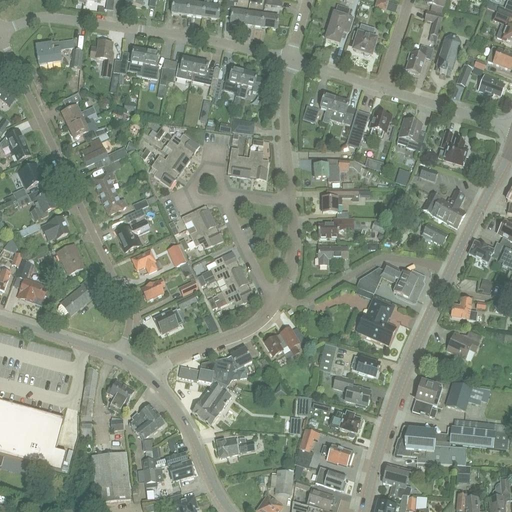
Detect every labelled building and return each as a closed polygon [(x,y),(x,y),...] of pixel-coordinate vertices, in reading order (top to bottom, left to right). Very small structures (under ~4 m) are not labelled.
[(143,0),(126,0),(125,6),(142,8),(143,0)] [(173,0),(173,2),(171,15),(186,17),(188,4),(189,4),(189,0),(173,0)] [(204,6),(202,19),(218,21),(219,8),(211,7),(211,0),(204,0),(204,6)] [(237,0),(226,0),(227,3),(225,17),(231,18),(232,12),(234,12),(234,4),(237,5),(237,0)] [(377,0),(374,9),(385,13),(388,3),(378,0),(377,0)] [(427,0),(426,5),(437,7),(443,9),(445,0),(427,0)] [(495,15),(511,21),(511,17),(511,12),(488,3),(485,10),(496,14),(495,15)] [(204,6),(189,4),(188,4),(186,17),(202,19),(204,6)] [(325,41),(338,45),(343,32),(348,33),(352,20),(347,18),(349,10),(343,8),(340,16),(334,14),(325,41)] [(246,27),(248,14),(234,12),(232,12),(231,18),(230,25),(246,27)] [(437,38),(443,17),(426,13),(424,22),(432,24),(429,36),(430,36),(428,42),(436,44),(437,38)] [(263,16),(248,14),(246,27),(261,29),(263,16)] [(511,21),(495,15),(493,21),(502,25),(499,32),(504,34),(501,41),(511,45),(511,27),(508,26),(511,21)] [(263,16),(261,29),(277,32),(279,18),(263,16)] [(369,57),(369,56),(370,57),(375,41),(365,38),(367,31),(361,29),(359,35),(358,35),(353,51),(364,54),(363,55),(363,56),(364,56),(364,57),(364,58),(365,58),(366,58),(367,58),(368,58),(369,57)] [(443,46),(442,47),(443,47),(442,51),(441,51),(441,52),(440,56),(439,56),(439,57),(440,57),(438,62),(438,61),(437,62),(438,63),(437,67),(436,67),(436,68),(437,68),(436,73),(439,74),(439,75),(445,77),(446,76),(449,77),(451,72),(452,73),(452,72),(453,67),(454,67),(453,67),(455,62),(456,62),(455,61),(456,57),(457,57),(457,56),(458,52),(459,52),(459,51),(458,51),(460,47),(460,46),(460,45),(459,45),(457,41),(458,40),(457,39),(456,40),(451,38),(450,38),(450,39),(448,40),(445,41),(445,40),(444,41),(445,42),(443,46)] [(62,65),(60,52),(74,50),(73,42),(36,48),(39,68),(62,65)] [(103,72),(103,75),(111,76),(111,73),(111,69),(113,55),(111,55),(112,46),(99,44),(98,50),(92,49),(91,59),(97,60),(97,61),(105,62),(104,68),(103,72)] [(409,63),(405,73),(414,76),(415,74),(419,76),(424,59),(427,49),(421,47),(418,57),(410,54),(407,62),(409,63)] [(487,63),(510,72),(511,66),(511,56),(498,51),(492,49),(487,63)] [(80,71),(83,53),(73,51),(70,70),(80,71)] [(144,66),(146,53),(133,51),(131,64),(137,65),(136,78),(142,79),(144,66)] [(159,55),(146,53),(144,66),(142,79),(157,81),(159,69),(157,68),(159,55)] [(191,83),(195,62),(182,59),(181,67),(178,66),(176,79),(191,83)] [(113,74),(119,75),(121,62),(114,61),(113,74)] [(127,63),(121,62),(119,75),(126,76),(127,63)] [(195,62),(191,83),(210,87),(208,97),(214,99),(217,81),(217,80),(212,79),(214,72),(207,71),(208,64),(195,62)] [(485,65),(475,62),(473,68),(483,72),(485,65)] [(468,81),(472,70),(464,67),(460,78),(468,81)] [(167,83),(169,70),(162,69),(159,86),(166,87),(167,83)] [(474,69),(472,74),(480,77),(482,72),(474,69)] [(169,70),(167,83),(173,84),(175,71),(169,70)] [(241,87),(244,73),(232,70),(231,75),(227,74),(224,88),(233,90),(232,94),(236,98),(239,99),(241,87)] [(241,87),(239,99),(244,100),(248,88),(253,90),(252,93),(257,94),(254,106),(260,108),(263,94),(260,93),(263,81),(256,79),(257,76),(244,73),(241,87)] [(499,99),(504,87),(497,84),(498,82),(490,79),(490,81),(484,78),(478,93),(492,98),(493,96),(499,99)] [(217,81),(214,99),(212,107),(216,108),(218,100),(219,100),(223,82),(217,81)] [(0,92),(0,101),(5,105),(9,99),(0,92)] [(78,95),(63,102),(66,108),(81,101),(78,95)] [(330,119),(336,100),(324,96),(320,109),(328,111),(326,117),(330,119)] [(336,100),(330,119),(330,121),(335,123),(338,115),(345,117),(349,104),(336,100)] [(135,113),(136,106),(125,105),(124,111),(135,113)] [(68,128),(95,115),(93,110),(85,114),(87,118),(82,121),(76,108),(62,115),(63,117),(62,118),(64,122),(65,121),(68,128)] [(315,124),(319,111),(313,109),(309,122),(315,124)] [(358,150),(368,116),(357,113),(347,146),(358,150)] [(371,136),(381,140),(383,133),(385,134),(389,123),(390,124),(392,117),(386,116),(386,117),(375,114),(371,129),(373,130),(371,136)] [(97,119),(95,115),(68,128),(74,140),(88,134),(85,127),(90,124),(90,122),(97,119)] [(233,134),(245,136),(247,122),(233,120),(232,134),(233,134)] [(422,126),(405,121),(397,145),(406,147),(406,149),(421,153),(425,140),(418,138),(422,126)] [(96,138),(108,133),(106,128),(93,132),(96,138)] [(154,138),(157,135),(152,131),(149,136),(154,139),(154,138)] [(18,163),(30,157),(19,132),(7,138),(0,145),(0,146),(2,151),(8,148),(12,157),(14,155),(18,163)] [(99,141),(100,144),(109,140),(106,134),(98,138),(99,141)] [(450,144),(452,136),(445,134),(441,148),(447,150),(446,154),(440,152),(437,159),(444,162),(463,168),(466,158),(467,159),(469,153),(467,153),(468,151),(463,149),(464,145),(463,144),(463,145),(455,143),(455,146),(450,144)] [(170,143),(191,158),(193,155),(194,155),(199,148),(183,136),(179,141),(174,137),(172,139),(170,142),(170,143)] [(100,144),(99,141),(90,145),(92,149),(80,154),(82,159),(83,161),(86,168),(99,161),(103,169),(118,162),(118,161),(127,157),(127,156),(124,150),(107,158),(100,144)] [(191,158),(170,143),(166,148),(172,152),(168,157),(184,169),(185,167),(189,160),(191,158)] [(128,152),(134,154),(137,146),(131,144),(128,152)] [(240,179),(244,159),(237,158),(238,151),(231,150),(227,176),(231,176),(231,177),(239,179),(240,179)] [(244,159),(240,179),(241,179),(249,179),(253,179),(257,154),(250,153),(249,160),(244,159)] [(257,154),(253,179),(256,180),(256,181),(265,183),(268,163),(262,162),(263,155),(257,154)] [(184,169),(168,157),(165,162),(159,157),(155,163),(176,178),(178,175),(179,176),(184,169)] [(353,162),(339,161),(338,168),(339,168),(339,169),(349,170),(349,169),(352,169),(359,175),(361,167),(353,162)] [(118,162),(103,169),(106,176),(93,182),(101,199),(114,193),(110,183),(114,181),(111,174),(121,170),(118,162)] [(176,178),(155,163),(151,168),(157,173),(153,178),(170,189),(175,181),(174,181),(176,178)] [(405,165),(399,175),(408,180),(414,169),(405,165)] [(35,166),(18,174),(25,190),(43,182),(35,166)] [(339,173),(336,173),(336,166),(328,167),(328,166),(314,166),(314,173),(313,173),(313,178),(315,178),(315,180),(327,179),(328,184),(340,183),(339,173)] [(437,174),(423,169),(420,178),(434,183),(437,174)] [(6,206),(16,201),(27,196),(24,189),(13,195),(13,196),(4,201),(6,206)] [(322,199),(322,208),(321,208),(321,212),(322,212),(322,214),(337,214),(337,207),(341,207),(342,200),(351,200),(351,204),(358,203),(358,200),(359,200),(359,198),(369,198),(369,191),(359,191),(327,191),(327,199),(322,199)] [(456,230),(465,215),(458,210),(461,203),(462,203),(464,200),(464,199),(464,197),(455,192),(450,201),(449,200),(446,204),(431,195),(422,211),(456,230)] [(119,203),(114,193),(101,199),(108,217),(122,211),(122,210),(127,208),(123,201),(119,203)] [(55,209),(48,194),(36,199),(38,203),(34,205),(36,209),(33,210),(33,212),(29,213),(34,224),(48,218),(46,213),(55,209)] [(31,204),(27,196),(16,201),(19,209),(31,204)] [(135,213),(144,209),(157,203),(155,197),(146,201),(145,201),(132,206),(135,213)] [(194,228),(212,219),(211,218),(207,211),(205,208),(182,219),(185,226),(191,223),(194,228)] [(144,209),(135,213),(124,218),(127,224),(147,215),(144,209)] [(415,233),(421,222),(413,217),(407,229),(415,233)] [(61,219),(47,225),(52,234),(54,233),(57,240),(69,235),(61,219)] [(212,219),(194,228),(196,233),(190,236),(193,243),(216,231),(215,228),(212,220),(212,219)] [(318,240),(338,240),(338,229),(345,229),(353,229),(353,220),(333,220),(333,226),(318,227),(318,240)] [(130,229),(117,235),(123,247),(125,246),(128,253),(141,247),(136,237),(150,231),(146,222),(130,229)] [(386,227),(375,222),(371,230),(383,235),(386,227)] [(511,227),(504,223),(501,229),(499,229),(497,232),(498,234),(497,235),(503,239),(499,246),(511,251),(511,227)] [(22,239),(39,231),(36,225),(19,233),(22,239)] [(441,248),(447,236),(428,226),(421,237),(423,238),(422,241),(429,244),(430,242),(441,248)] [(218,234),(216,231),(193,243),(195,249),(202,245),(205,251),(223,242),(219,234),(218,234)] [(497,262),(504,265),(503,268),(511,272),(511,251),(496,244),(493,252),(474,243),(469,255),(470,257),(487,265),(490,259),(497,262)] [(74,246),(57,254),(60,263),(61,262),(68,276),(83,269),(77,254),(77,253),(74,246)] [(167,251),(175,269),(186,264),(178,246),(167,251)] [(318,260),(319,260),(319,267),(327,267),(327,260),(340,260),(341,249),(318,249),(318,260)] [(150,252),(132,261),(137,272),(146,268),(149,275),(157,271),(154,265),(156,263),(152,255),(150,252)] [(38,265),(51,259),(48,253),(36,258),(38,265)] [(18,269),(22,257),(15,254),(11,267),(18,269)] [(202,277),(204,282),(209,279),(213,277),(237,266),(236,263),(237,262),(233,254),(219,260),(214,262),(217,268),(211,271),(208,272),(201,276),(202,277)] [(27,277),(31,266),(22,263),(18,274),(27,277)] [(393,283),(397,285),(393,294),(408,301),(409,298),(415,301),(422,283),(424,279),(411,273),(409,277),(385,265),(382,272),(378,270),(366,278),(367,280),(362,283),(359,282),(356,289),(357,289),(372,295),(373,296),(381,279),(393,284),(393,283)] [(238,269),(237,266),(213,277),(216,283),(223,280),(225,285),(243,277),(243,276),(239,269),(238,269)] [(0,292),(4,293),(7,283),(11,275),(0,270),(0,292)] [(243,277),(225,285),(228,291),(221,294),(224,300),(248,289),(246,286),(247,286),(244,278),(243,277)] [(18,299),(27,302),(29,297),(40,302),(45,289),(24,281),(20,294),(18,299)] [(147,303),(164,295),(161,289),(164,287),(162,281),(158,283),(141,290),(144,296),(143,297),(145,301),(146,301),(147,303)] [(87,282),(80,287),(82,289),(61,306),(61,307),(58,309),(58,311),(62,316),(65,316),(67,314),(70,318),(92,300),(89,297),(95,292),(87,282)] [(482,294),(490,296),(493,285),(483,282),(481,290),(483,291),(482,294)] [(197,290),(193,283),(179,289),(183,297),(197,290)] [(248,289),(224,300),(227,306),(234,303),(236,309),(254,300),(250,291),(249,292),(248,289)] [(372,295),(357,289),(355,295),(370,301),(372,295)] [(180,311),(197,302),(194,296),(176,304),(180,311)] [(367,317),(360,335),(387,347),(395,329),(384,324),(387,318),(389,319),(393,309),(373,300),(369,310),(371,311),(368,318),(367,317)] [(476,314),(469,313),(471,303),(460,301),(459,308),(453,307),(451,319),(468,321),(475,322),(476,314)] [(476,310),(485,311),(486,304),(477,302),(476,310)] [(155,321),(158,328),(158,329),(157,329),(160,334),(161,334),(162,335),(168,332),(168,333),(177,329),(177,327),(182,325),(176,312),(171,315),(170,314),(155,321)] [(212,334),(218,331),(215,326),(209,329),(212,334)] [(274,339),(264,345),(273,358),(282,352),(281,351),(287,347),(294,357),(299,353),(295,347),(299,345),(289,329),(280,335),(274,339)] [(454,335),(446,352),(465,361),(469,351),(475,354),(482,338),(469,333),(465,340),(454,335)] [(330,375),(336,349),(325,346),(318,372),(330,375)] [(213,386),(221,392),(222,393),(231,382),(231,381),(246,379),(245,371),(242,372),(241,368),(251,363),(245,350),(226,360),(202,365),(200,373),(181,369),(179,379),(213,386)] [(356,374),(375,380),(379,366),(360,360),(354,358),(350,370),(352,370),(351,372),(356,374)] [(88,399),(100,402),(106,377),(94,375),(88,399)] [(367,408),(370,393),(349,388),(351,381),(336,377),(333,390),(347,394),(345,403),(355,405),(355,408),(365,410),(366,408),(367,408)] [(434,420),(436,412),(431,411),(432,407),(436,408),(442,389),(421,382),(411,414),(420,416),(419,417),(424,418),(429,419),(429,418),(434,420)] [(114,412),(125,388),(117,383),(113,389),(111,387),(106,395),(109,396),(114,399),(109,407),(110,408),(109,410),(114,412)] [(452,385),(445,408),(465,413),(472,390),(452,385)] [(221,392),(213,386),(192,414),(201,421),(221,392)] [(134,393),(125,388),(114,412),(118,415),(124,405),(126,406),(134,393)] [(221,392),(201,421),(210,427),(230,399),(222,393),(221,392)] [(299,400),(298,417),(307,417),(311,400),(299,400)] [(0,456),(29,465),(38,467),(61,473),(66,454),(56,451),(64,420),(0,402),(0,456)] [(312,409),(328,414),(330,407),(314,402),(312,409)] [(133,422),(129,425),(129,427),(133,433),(135,432),(142,442),(152,435),(153,436),(157,433),(156,432),(158,430),(160,430),(162,429),(162,427),(164,426),(156,416),(150,408),(138,417),(137,415),(131,420),(133,422)] [(333,414),(329,427),(339,430),(339,431),(356,437),(359,426),(361,427),(363,423),(361,422),(361,421),(353,418),(353,417),(346,415),(346,416),(344,415),(343,416),(337,414),(336,415),(333,414)] [(453,429),(508,436),(509,427),(454,421),(453,429)] [(118,428),(110,429),(111,440),(119,439),(118,429),(118,428)] [(125,428),(118,429),(119,439),(119,440),(126,439),(125,428)] [(110,429),(103,430),(104,441),(111,440),(110,429)] [(508,436),(453,429),(451,429),(449,446),(492,451),(493,443),(497,443),(496,452),(504,453),(505,444),(507,445),(508,436)] [(103,430),(95,431),(97,441),(104,441),(103,430)] [(88,431),(80,431),(81,442),(89,442),(88,431)] [(95,431),(88,431),(89,442),(97,441),(95,431)] [(297,458),(311,462),(313,455),(310,454),(314,441),(317,442),(319,435),(305,431),(297,458)] [(416,465),(465,468),(466,450),(434,448),(435,433),(408,431),(404,442),(401,441),(396,457),(397,457),(416,459),(416,465)] [(237,451),(235,440),(224,442),(224,441),(216,443),(219,460),(228,459),(227,458),(238,456),(237,451)] [(239,454),(255,452),(253,443),(245,444),(245,440),(239,440),(239,454)] [(146,462),(153,461),(151,441),(142,442),(143,453),(145,453),(146,462)] [(327,463),(337,466),(337,465),(346,468),(346,466),(349,467),(353,453),(342,450),(332,447),(328,446),(327,448),(323,447),(321,455),(328,457),(327,463)] [(153,461),(146,462),(142,462),(143,472),(161,470),(168,468),(187,463),(189,462),(187,463),(185,455),(160,462),(159,459),(153,461)] [(0,467),(26,475),(29,465),(0,456),(0,467)] [(308,470),(311,462),(297,458),(294,466),(308,470)] [(187,463),(168,468),(172,484),(193,478),(189,462),(187,463)] [(387,467),(382,485),(392,487),(391,493),(398,495),(399,489),(404,491),(409,473),(387,467)] [(125,468),(85,473),(88,504),(128,500),(125,468)] [(143,472),(144,483),(144,486),(163,484),(161,470),(143,472)] [(323,487),(340,493),(345,477),(328,472),(322,470),(318,482),(324,485),(323,487)] [(47,475),(38,472),(39,484),(44,485),(47,475)] [(291,497),(293,474),(277,473),(276,477),(271,477),(270,489),(275,489),(275,496),(291,497)] [(47,475),(44,485),(51,487),(54,477),(47,475)] [(54,477),(51,487),(58,489),(61,479),(54,477)] [(503,511),(504,508),(502,497),(509,496),(508,483),(508,478),(499,479),(501,499),(492,500),(488,500),(489,511),(503,511)] [(61,479),(58,489),(65,492),(68,481),(61,479)] [(294,489),(309,493),(311,486),(299,483),(297,482),(294,489)] [(187,494),(198,491),(196,485),(186,488),(187,494)] [(328,511),(330,506),(332,506),(334,501),(332,500),(332,498),(311,491),(307,505),(328,511)] [(478,511),(477,499),(466,501),(467,493),(458,492),(458,496),(456,511),(478,511)] [(181,495),(166,500),(169,511),(173,511),(174,511),(195,511),(194,507),(196,507),(193,499),(183,502),(181,495)] [(278,511),(281,509),(267,499),(257,511),(278,511)] [(407,499),(406,511),(405,511),(414,511),(416,500),(407,499)] [(416,499),(416,500),(414,511),(420,511),(426,511),(427,500),(416,499)] [(56,511),(55,501),(47,502),(48,511),(56,511)] [(48,511),(47,502),(40,503),(41,511),(48,511)] [(323,511),(292,503),(291,511),(323,511)]
